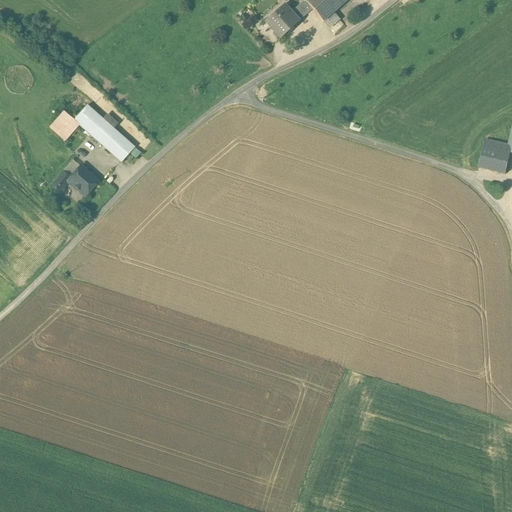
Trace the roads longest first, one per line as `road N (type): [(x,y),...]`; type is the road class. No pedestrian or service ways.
road 1 (unclassified): [(239,91),(129,183),(0,316)]
road 2 (unclassified): [(239,91),(257,106),(445,167),(490,200),(511,230)]
road 3 (unclassified): [(394,0),(331,45),(239,91)]
